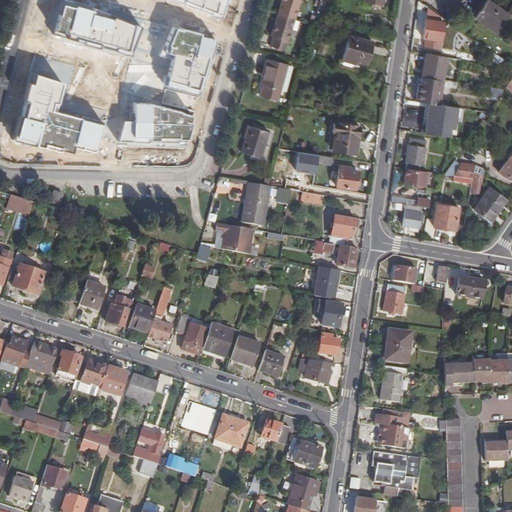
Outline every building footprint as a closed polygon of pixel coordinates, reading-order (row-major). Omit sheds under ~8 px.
[(85,5),(66,0),(61,0),(52,35),(82,44),(82,45),(98,50),(99,48),(129,55),(141,27),(85,5)] [(222,15),(226,0),(171,0),(187,6),(210,15),(211,12),(222,15)] [(300,0),(282,0),(278,14),(295,19),(300,0)] [(365,0),(365,5),(371,6),(378,8),(382,8),(383,0),(365,0)] [(511,7),(507,15),(487,1),(475,19),(497,34),(509,17),(510,15),(511,16),(511,7)] [(440,40),(446,41),(446,38),(441,37),(441,33),(442,24),(440,23),(441,17),(428,9),(426,21),(423,39),(432,40),(437,41),(440,42),(440,40)] [(295,19),(278,14),(271,37),(274,38),(271,48),(285,52),(295,19)] [(178,29),(173,27),(163,52),(173,55),(166,87),(197,95),(200,85),(203,86),(216,40),(199,35),(200,33),(179,27),(178,29)] [(347,37),(343,61),(358,64),(358,62),(368,64),(372,42),(347,37)] [(488,56),(500,65),(503,61),(490,52),(488,56)] [(421,78),(443,81),(447,58),(425,53),(421,78)] [(267,63),(260,90),(279,95),(287,68),(267,63)] [(94,152),(101,122),(80,116),(79,118),(54,112),(61,83),(30,73),(22,101),(23,102),(20,116),(18,116),(12,140),(34,146),(34,145),(59,152),(60,150),(71,153),(73,147),(94,152)] [(420,85),(419,85),(416,101),(432,103),(432,105),(441,106),(445,81),(443,81),(421,78),(420,85)] [(150,103),(133,103),(133,121),(122,120),(117,141),(132,142),(132,143),(148,143),(148,142),(178,143),(179,141),(186,142),(191,123),(190,122),(192,115),(181,112),(181,111),(150,103)] [(455,123),(457,108),(441,106),(432,105),(431,113),(425,112),(423,125),(428,126),(427,134),(449,137),(451,123),(455,123)] [(335,134),(333,152),(356,155),(359,127),(334,124),(332,134),(335,134)] [(269,134),(249,129),(241,155),(261,161),(269,134)] [(406,163),(423,166),(426,141),(410,138),(406,163)] [(511,152),(498,172),(505,177),(511,180),(511,152)] [(296,171),(316,175),(319,156),(299,153),(296,171)] [(319,156),(318,164),(333,167),(335,159),(319,156)] [(454,160),(444,175),(454,177),(472,180),(473,173),(474,166),(460,163),(454,160)] [(340,167),(336,188),(356,191),(358,174),(348,172),(349,169),(340,167)] [(405,169),(403,184),(425,187),(427,173),(405,169)] [(452,182),(471,185),(472,180),(454,177),(452,182)] [(291,191),(298,192),(299,184),(284,182),(283,190),(291,191)] [(249,184),(242,224),(264,228),(271,188),(267,187),(249,184)] [(472,193),(479,194),(481,185),(474,184),(472,193)] [(283,190),(280,189),(278,201),(289,203),(291,191),(283,190)] [(475,209),(490,221),(505,201),(490,189),(475,209)] [(53,192),(49,203),(58,206),(62,196),(53,192)] [(303,193),(302,202),(322,206),(324,197),(303,193)] [(12,198),(8,211),(29,217),(33,204),(25,201),(12,198)] [(417,198),(416,206),(421,207),(428,208),(429,200),(417,198)] [(416,206),(406,204),(402,225),(410,226),(418,228),(421,207),(416,206)] [(433,227),(454,231),(458,209),(437,205),(433,227)] [(52,212),(50,217),(57,220),(59,214),(52,212)] [(59,214),(57,220),(64,222),(66,216),(59,214)] [(335,215),(330,245),(340,247),(346,248),(348,237),(351,238),(351,236),(353,236),(356,218),(335,215)] [(311,222),(307,241),(315,242),(318,224),(311,222)] [(250,256),(254,231),(217,225),(214,241),(224,243),(222,251),(250,256)] [(267,232),(267,239),(283,241),(284,234),(267,232)] [(160,244),(158,250),(166,253),(167,250),(170,251),(171,247),(160,244)] [(324,246),(323,253),(333,255),(334,247),(324,246)] [(208,254),(205,264),(207,264),(211,249),(208,248),(201,247),(199,251),(208,254)] [(337,267),(354,270),(358,250),(346,248),(340,247),(338,259),(334,258),(332,266),(337,267)] [(0,283),(3,285),(13,254),(2,250),(0,255),(0,283)] [(198,256),(196,262),(205,264),(208,254),(199,251),(198,256)] [(20,265),(13,287),(38,295),(45,274),(20,265)] [(145,265),(141,276),(152,279),(156,269),(145,265)] [(413,285),(416,270),(393,266),(390,281),(413,285)] [(435,284),(444,286),(446,269),(437,268),(435,284)] [(320,269),(315,298),(324,300),(333,301),(334,302),(339,273),(328,271),(322,270),(320,269)] [(208,275),(206,285),(217,288),(219,278),(208,275)] [(457,278),(454,296),(481,301),(484,283),(457,278)] [(166,281),(164,289),(171,291),(173,284),(166,281)] [(85,289),(80,304),(97,310),(105,288),(87,282),(85,289)] [(393,312),(400,313),(404,288),(386,286),(382,310),(389,311),(393,312)] [(76,287),(71,302),(80,304),(85,289),(76,287)] [(156,313),(155,315),(163,318),(171,291),(164,289),(156,313)] [(511,291),(504,290),(501,305),(511,306),(511,291)] [(112,306),(107,323),(114,325),(114,327),(120,329),(121,327),(122,328),(127,312),(130,312),(133,302),(117,297),(114,307),(112,306)] [(324,314),(322,327),(339,329),(340,321),(342,321),(343,318),(340,317),(342,307),(332,305),(325,304),(324,314)] [(136,306),(128,329),(136,332),(135,335),(147,339),(148,338),(154,320),(155,315),(156,313),(136,306)] [(186,336),(181,350),(200,356),(201,351),(209,330),(190,324),(192,319),(182,316),(176,332),(186,336)] [(154,320),(148,338),(165,343),(170,326),(154,320)] [(209,330),(201,351),(224,358),(233,332),(211,324),(209,330)] [(385,358),(405,361),(409,332),(387,329),(384,348),(387,349),(385,358)] [(24,352),(27,343),(12,337),(9,346),(5,345),(0,361),(18,367),(18,366),(23,352),(24,352)] [(323,356),(322,364),(334,366),(335,357),(337,358),(338,341),(331,340),(331,338),(324,337),(324,339),(321,339),(320,350),(315,350),(315,354),(319,354),(319,355),(323,356)] [(237,339),(230,362),(253,370),(261,347),(237,339)] [(47,374),(56,350),(33,343),(29,354),(25,367),(47,374)] [(266,351),(259,372),(278,378),(285,357),(266,351)] [(25,367),(29,354),(24,352),(23,352),(18,366),(24,369),(25,367)] [(62,357),(55,376),(58,377),(59,379),(72,383),(80,358),(62,352),(60,357),(62,357)] [(98,386),(105,367),(103,367),(104,365),(96,362),(95,364),(86,361),(79,382),(88,385),(89,383),(98,386)] [(307,374),(310,362),(303,361),(300,372),(307,374)] [(307,374),(306,379),(328,385),(334,366),(322,364),(310,362),(307,374)] [(472,385),(489,384),(489,365),(488,363),(471,363),(471,366),(472,385)] [(498,386),(507,386),(506,364),(497,364),(489,365),(489,384),(498,384),(498,386)] [(392,403),(398,404),(402,375),(405,376),(406,369),(383,365),(382,372),(384,372),(380,402),(387,403),(387,406),(391,406),(392,403)] [(461,385),(472,385),(471,366),(449,367),(449,389),(461,388),(461,385)] [(107,367),(99,390),(119,396),(126,374),(107,367)] [(132,375),(125,396),(150,405),(157,384),(132,375)] [(94,396),(98,386),(89,383),(88,385),(79,382),(74,380),(72,388),(94,396)] [(0,413),(8,416),(12,405),(1,401),(0,403),(0,413)] [(190,404),(184,421),(204,429),(210,411),(190,404)] [(379,446),(403,449),(404,437),(405,428),(403,427),(404,423),(401,422),(402,419),(406,419),(407,413),(380,409),(379,416),(375,415),(374,424),(379,425),(382,426),(379,446)] [(34,416),(32,424),(35,425),(48,429),(57,432),(60,424),(34,416)] [(220,416),(212,439),(213,439),(229,445),(238,448),(246,425),(220,416)] [(11,421),(9,427),(20,430),(20,428),(23,421),(17,419),(16,423),(11,421)] [(404,437),(409,437),(410,423),(405,423),(406,419),(402,419),(401,422),(404,423),(403,427),(405,428),(404,437)] [(23,421),(20,428),(24,430),(32,433),(35,425),(32,424),(30,423),(23,421)] [(265,422),(260,439),(275,444),(281,427),(265,422)] [(281,427),(275,444),(284,447),(290,430),(281,427)] [(48,429),(46,435),(55,438),(57,432),(48,429)] [(57,432),(55,438),(65,442),(67,435),(60,433),(57,432)] [(84,433),(82,440),(107,448),(111,436),(104,433),(102,439),(84,433)] [(134,451),(132,457),(142,460),(151,463),(157,465),(159,459),(156,458),(157,456),(158,456),(164,437),(156,434),(155,437),(146,434),(143,443),(152,446),(150,453),(151,454),(150,456),(134,451)] [(229,445),(213,439),(212,445),(227,451),(229,445)] [(82,440),(80,446),(97,452),(99,446),(82,440)] [(302,441),(294,462),(315,469),(322,448),(302,441)] [(483,467),(506,466),(506,455),(505,445),(492,445),(493,443),(482,444),(483,467)] [(107,448),(99,446),(97,452),(95,458),(103,461),(105,454),(107,448)] [(246,446),(241,459),(250,462),(254,449),(246,446)] [(118,459),(120,453),(107,448),(105,454),(118,459)] [(445,463),(460,463),(460,449),(444,449),(445,461),(445,463)] [(383,485),(381,495),(409,499),(415,500),(409,492),(411,479),(416,480),(417,474),(426,476),(427,469),(418,464),(419,458),(373,451),(370,466),(374,467),(372,483),(383,485)] [(151,463),(142,460),(138,474),(152,479),(154,473),(157,465),(151,463)] [(45,467),(38,488),(42,489),(43,485),(50,487),(54,489),(59,491),(65,474),(45,467)] [(445,478),(460,477),(460,470),(445,470),(445,478)] [(181,473),(179,481),(187,483),(190,476),(181,473)] [(202,473),(200,480),(206,482),(211,483),(213,477),(202,473)] [(296,475),(286,506),(290,507),(304,511),(306,511),(313,492),(316,494),(320,484),(296,475)] [(258,493),(263,480),(254,477),(249,490),(251,490),(258,493)] [(350,477),(349,488),(358,489),(360,478),(350,477)] [(13,478),(6,497),(24,504),(31,484),(13,478)] [(445,493),(461,492),(460,485),(445,485),(445,493)] [(38,488),(32,504),(41,506),(43,501),(39,499),(42,489),(38,488)] [(257,496),(258,493),(251,490),(249,496),(256,499),(257,496)] [(66,491),(59,511),(80,511),(84,501),(69,497),(70,492),(66,491)] [(51,506),(56,509),(62,495),(57,493),(51,506)] [(239,493),(237,500),(244,502),(247,495),(239,493)] [(89,507),(86,511),(113,511),(116,502),(99,496),(94,509),(89,507)] [(372,511),(374,501),(355,498),(352,511),(372,511)] [(382,511),(384,503),(374,501),(372,511),(382,511)] [(116,502),(113,511),(118,511),(121,504),(116,502)]
